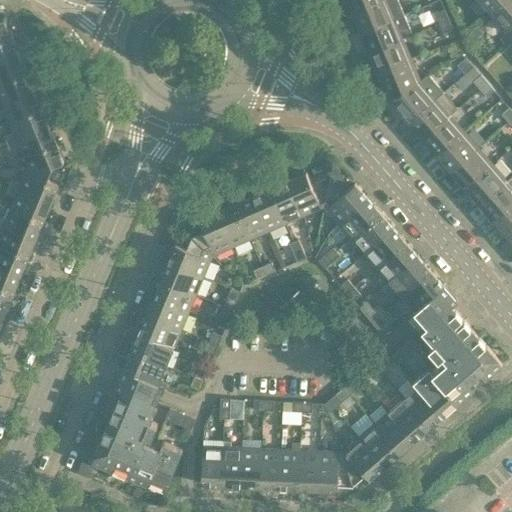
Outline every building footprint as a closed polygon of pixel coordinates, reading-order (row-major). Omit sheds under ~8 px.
[(379,0),(347,0),(352,11),(379,0)] [(360,31),(403,14),(397,0),(379,0),(352,11),(360,31)] [(479,0),(490,13),(504,0),(479,0)] [(511,0),(504,0),(490,13),(504,29),(501,32),(500,38),(505,44),(511,37),(511,0)] [(439,22),(449,18),(444,8),(435,13),(439,22)] [(403,14),(360,31),(369,51),(402,38),(412,34),(403,14)] [(0,38),(12,34),(4,16),(0,17),(0,38)] [(443,32),(453,28),(449,18),(439,22),(443,32)] [(0,60),(20,53),(12,34),(0,38),(0,60)] [(377,71),(410,57),(402,38),(369,51),(377,71)] [(0,82),(27,71),(20,53),(0,60),(0,82)] [(388,99),(420,80),(410,57),(377,71),(388,99)] [(457,64),(464,73),(473,65),(465,57),(457,64)] [(0,102),(34,89),(27,71),(0,82),(0,102)] [(435,98),(443,91),(428,74),(420,80),(388,99),(408,122),(435,98)] [(480,88),(488,82),(480,74),(473,81),(480,88)] [(486,96),(494,89),(488,82),(480,88),(486,96)] [(9,121),(42,107),(34,89),(0,102),(0,111),(4,110),(9,121)] [(449,114),(457,108),(443,91),(435,98),(408,122),(422,138),(450,114),(449,114)] [(508,121),(511,117),(511,109),(509,106),(501,113),(508,121)] [(6,142),(49,125),(42,107),(9,121),(13,132),(3,136),(6,142)] [(436,155),(464,131),(450,114),(422,138),(436,155)] [(23,157),(56,143),(49,125),(6,142),(8,149),(18,144),(23,157)] [(451,171),(478,147),(464,131),(436,155),(451,171)] [(51,166),(64,161),(56,143),(23,157),(27,166),(49,172),(51,166)] [(465,187),(492,163),(478,147),(451,171),(465,187)] [(479,204),(506,180),(492,163),(465,187),(479,204)] [(46,178),(49,172),(27,166),(19,183),(10,180),(7,186),(49,204),(58,183),(46,178)] [(303,215),(323,205),(332,167),(309,178),(306,171),(287,180),(303,215)] [(354,182),(349,187),(332,167),(323,205),(338,223),(368,198),(354,182)] [(479,204),(493,220),(511,203),(511,174),(506,180),(479,204)] [(285,222),(303,215),(287,180),(270,187),(285,222)] [(42,221),(49,204),(7,186),(5,193),(14,197),(9,207),(42,221)] [(267,230),(285,222),(270,187),(252,195),(267,230)] [(250,238),(267,230),(252,195),(235,203),(250,238)] [(351,237),(380,212),(368,198),(338,223),(351,237)] [(232,246),(250,238),(235,203),(217,211),(232,246)] [(507,236),(511,231),(511,203),(493,220),(507,236)] [(0,223),(35,239),(42,221),(9,207),(5,218),(0,215),(0,223)] [(211,255),(232,246),(217,211),(198,219),(201,225),(187,231),(211,255)] [(364,252),(393,227),(380,212),(351,237),(364,252)] [(0,244),(28,256),(35,239),(0,223),(0,244)] [(376,266),(405,241),(393,227),(364,252),(376,266)] [(202,276),(211,255),(187,231),(182,245),(175,243),(167,261),(202,276)] [(293,252),(302,248),(298,239),(289,243),(293,252)] [(389,281),(418,256),(405,241),(376,266),(389,281)] [(0,265),(20,274),(28,256),(0,244),(0,265)] [(332,261),(339,254),(333,247),(325,253),(332,261)] [(297,261),(306,257),(302,248),(293,252),(297,261)] [(324,268),(332,261),(325,253),(318,260),(324,268)] [(266,254),(261,256),(264,262),(269,260),(266,254)] [(402,295),(430,270),(418,256),(389,281),(402,295)] [(195,294),(202,276),(167,261),(160,279),(195,294)] [(266,274),(275,270),(271,261),(262,265),(266,274)] [(0,286),(13,292),(20,274),(0,265),(0,286)] [(257,278),(266,274),(262,265),(253,269),(257,278)] [(415,311),(444,286),(430,270),(402,295),(415,311)] [(188,311),(195,294),(160,279),(153,297),(188,311)] [(346,293),(354,286),(347,279),(340,285),(346,293)] [(0,307),(5,310),(13,292),(0,286),(0,307)] [(353,300),(360,294),(354,286),(346,293),(353,300)] [(232,309),(236,300),(227,296),(223,305),(232,309)] [(180,329),(188,311),(153,297),(145,314),(180,329)] [(452,305),(457,301),(455,299),(421,329),(434,343),(428,348),(435,356),(439,352),(446,360),(433,372),(429,366),(413,380),(417,386),(418,385),(438,409),(439,408),(452,397),(457,402),(473,388),(468,383),(481,372),(486,377),(502,363),(452,305)] [(229,318),(232,309),(223,305),(219,315),(229,318)] [(371,322),(379,315),(372,307),(365,314),(371,322)] [(173,347),(180,329),(145,314),(138,332),(173,347)] [(378,329),(385,323),(379,315),(371,322),(378,329)] [(217,345),(221,335),(212,331),(208,341),(217,345)] [(166,365),(173,347),(138,332),(130,350),(166,365)] [(398,364),(419,346),(412,337),(391,355),(398,364)] [(214,354),(217,345),(208,341),(205,350),(214,354)] [(158,384),(166,365),(130,350),(122,369),(158,384)] [(378,369),(386,363),(379,355),(371,362),(378,369)] [(371,376),(378,369),(371,362),(364,368),(371,376)] [(203,380),(207,371),(197,367),(194,376),(203,380)] [(199,389),(203,380),(194,376),(190,385),(199,389)] [(349,395),(357,387),(350,380),(342,387),(349,395)] [(150,420),(157,402),(116,385),(115,387),(121,390),(92,460),(111,469),(114,462),(130,469),(127,475),(147,483),(150,477),(167,484),(182,449),(162,441),(160,447),(144,440),(148,430),(153,432),(157,423),(150,420)] [(439,408),(438,409),(418,385),(417,386),(403,398),(428,427),(444,413),(439,408)] [(335,408),(349,395),(342,387),(327,400),(335,408)] [(230,408),(230,398),(220,398),(220,408),(230,408)] [(414,440),(428,427),(403,398),(388,411),(414,440)] [(263,409),(263,399),(254,399),(253,409),(263,409)] [(273,410),(273,400),(263,399),(263,409),(273,410)] [(301,411),(302,401),(292,400),(292,411),(301,411)] [(312,412),(312,401),(302,401),(301,411),(312,412)] [(191,429),(195,418),(169,407),(165,418),(191,429)] [(229,418),(230,408),(220,408),(219,417),(229,418)] [(399,452),(414,440),(388,411),(374,423),(399,452)] [(384,465),(399,452),(374,423),(359,436),(384,465)] [(369,478),(384,465),(359,436),(342,451),(353,483),(365,473),(369,478)] [(231,446),(231,440),(223,440),(223,446),(221,484),(240,485),(242,447),(231,446)] [(300,449),(300,442),(292,441),(291,449),(280,448),(279,487),(298,488),(300,449)] [(221,484),(223,446),(203,445),(201,483),(221,484)] [(260,486),(261,447),(242,447),(240,485),(260,486)] [(279,487),(280,448),(261,447),(260,486),(279,487)] [(319,450),(300,449),(298,488),(317,488),(319,450)] [(353,483),(342,451),(319,450),(317,488),(337,489),(338,482),(353,483)]
